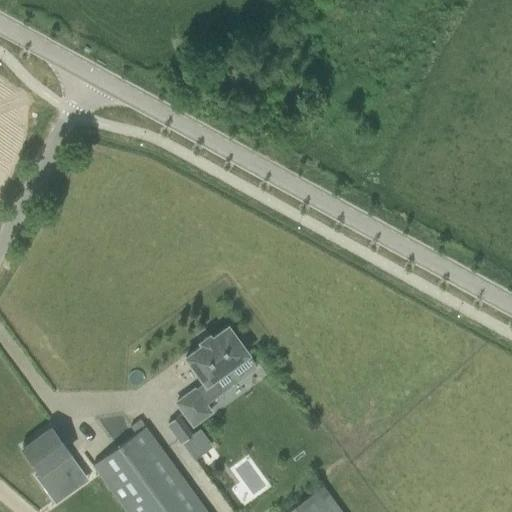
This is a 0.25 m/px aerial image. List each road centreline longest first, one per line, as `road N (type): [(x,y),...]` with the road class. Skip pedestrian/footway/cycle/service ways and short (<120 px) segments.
road 1 (tertiary): [(511,307),(95,78)]
road 2 (unclassified): [(0,244),(95,78)]
